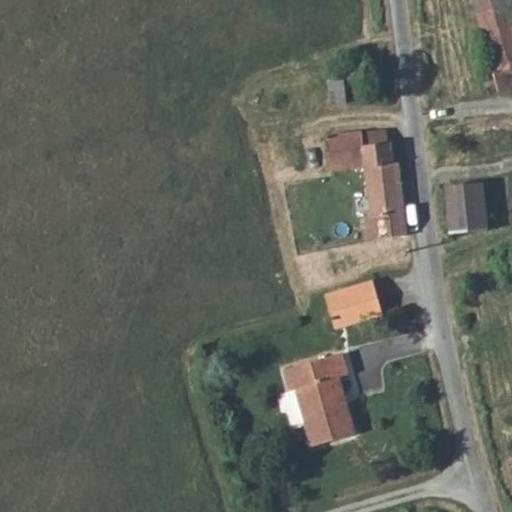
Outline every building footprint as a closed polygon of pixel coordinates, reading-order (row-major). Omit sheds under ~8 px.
[(511,0),(473,0),(478,16),(511,7),(511,6),(511,0)] [(511,10),(511,7),(478,16),(492,70),(511,64),(511,10)] [(511,64),(492,70),(489,71),(494,90),(511,85),(511,64)] [(330,74),(333,102),(356,100),(354,72),(330,74)] [(328,171),(366,167),(363,145),(362,133),(324,137),(328,171)] [(392,165),(390,142),(363,145),(366,167),(392,165)] [(367,242),(405,237),(397,164),(392,165),(366,167),(371,219),(364,219),(367,242)] [(484,184),(444,188),(449,235),(489,231),(484,184)] [(381,316),(372,282),(325,296),(335,330),(381,316)] [(348,373),(342,353),(283,369),(289,389),(293,388),(310,450),(357,437),(340,375),(348,373)]
